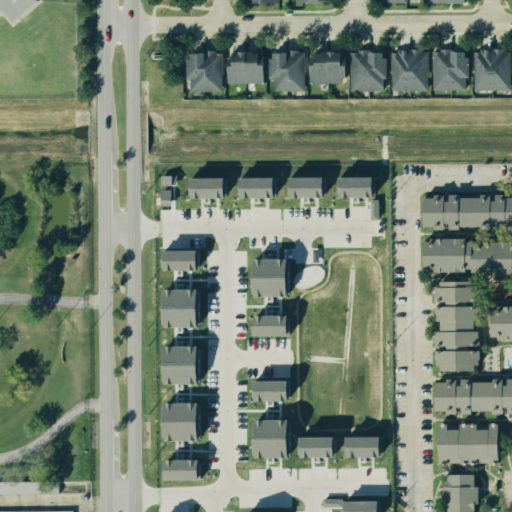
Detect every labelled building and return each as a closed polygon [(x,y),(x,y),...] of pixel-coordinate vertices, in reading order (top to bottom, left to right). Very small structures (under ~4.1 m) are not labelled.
[(0,0),(37,0),(12,22),(1,9),(0,9),(0,0)] [(388,49),(389,89),(425,89),(424,48),(388,49)] [(265,51),(301,49),(302,87),(267,88),(265,51)] [(180,51),(217,50),(218,90),(181,91),(180,51)] [(224,51),(259,50),(260,81),(224,82),(224,51)] [(471,50),(508,50),(508,88),(471,88),(471,50)] [(348,51),(348,87),(378,87),(378,75),(383,75),(383,56),(376,56),(376,51),(348,51)] [(430,52),(461,51),(461,89),(430,89),(430,52)] [(306,53),(341,53),(341,82),(306,82),(306,53)] [(274,198),(274,178),(239,177),(238,197),(274,198)] [(323,177),(288,177),(288,197),(323,197),(323,177)] [(372,177),(337,177),(337,197),(373,197),(372,177)] [(224,178),(189,178),(189,198),(224,198),(224,178)] [(511,226),(419,225),(419,189),(511,190),(511,226)] [(378,200),(370,200),(370,219),(378,219),(378,200)] [(511,268),(417,268),(417,237),(511,237),(511,268)] [(197,250),(162,250),(162,270),(197,270),(197,250)] [(286,258),(251,259),(252,296),(287,296),(286,258)] [(425,281),(473,280),(474,363),(426,364),(425,281)] [(197,289),(161,290),(162,328),(197,327),(197,289)] [(511,309),(484,309),(484,338),(511,338),(511,309)] [(287,315),(252,315),(252,335),(287,336),(287,315)] [(198,346),(163,346),(162,383),(197,384),(198,346)] [(511,410),(428,411),(428,372),(511,370),(511,410)] [(287,380),(252,381),(252,401),(287,400),(287,380)] [(198,402),(162,403),(163,440),(198,440),(198,402)] [(288,419),(252,419),(252,457),(288,457),(288,419)] [(431,463),(430,424),(492,423),(493,462),(431,463)] [(379,436),(344,437),(345,457),(379,456),(379,436)] [(333,437),(299,437),(298,457),(333,457),(333,437)] [(198,460),(163,459),(163,479),(198,480),(198,460)] [(436,511),(438,472),(476,473),(475,511),(436,511)] [(0,494),(0,482),(59,482),(59,494),(0,494)] [(341,499),(322,498),(322,506),(341,507),(341,499)] [(378,511),(378,500),(342,501),(342,511),(378,511)]
